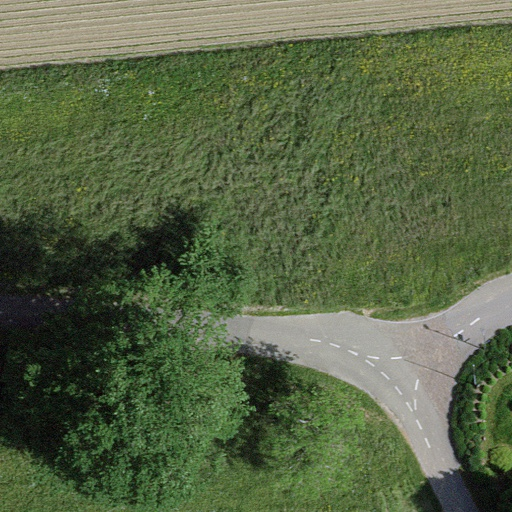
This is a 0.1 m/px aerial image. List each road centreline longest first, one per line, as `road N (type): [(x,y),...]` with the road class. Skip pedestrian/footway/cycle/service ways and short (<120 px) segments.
road 1 (residential): [(398,353),(246,330),(0,311)]
road 2 (residential): [(467,511),(398,353)]
road 3 (residential): [(398,353),(511,300)]
